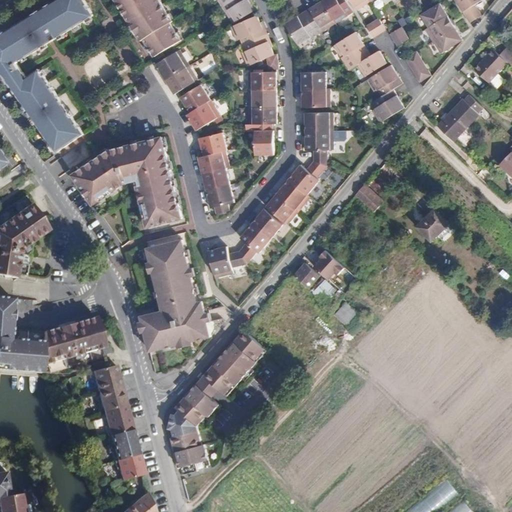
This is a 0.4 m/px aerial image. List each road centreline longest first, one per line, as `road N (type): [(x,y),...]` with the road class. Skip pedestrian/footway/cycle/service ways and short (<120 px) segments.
road 1 (residential): [(150,410),(179,390),(508,0)]
road 2 (track): [(181,511),(340,354),(429,429),(484,483),(501,511)]
road 3 (residential): [(271,17),(286,52),(290,150),(233,226),(202,228),(176,122),(162,97)]
road 4 (residential): [(0,112),(119,296)]
road 5 (track): [(511,211),(410,117)]
road 6 (residential): [(119,296),(47,315),(0,313)]
road 7 (track): [(241,455),(257,457),(302,498),(339,478)]
